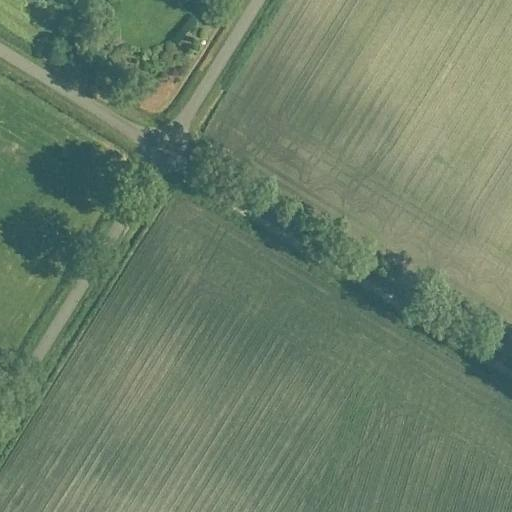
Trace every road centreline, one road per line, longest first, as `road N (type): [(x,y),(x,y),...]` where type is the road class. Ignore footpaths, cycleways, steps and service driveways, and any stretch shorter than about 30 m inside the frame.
road 1 (unclassified): [(511,365),(163,152)]
road 2 (unclassified): [(0,415),(163,152)]
road 3 (unclassified): [(163,152),(0,54)]
road 4 (unclassified): [(163,152),(258,0)]
